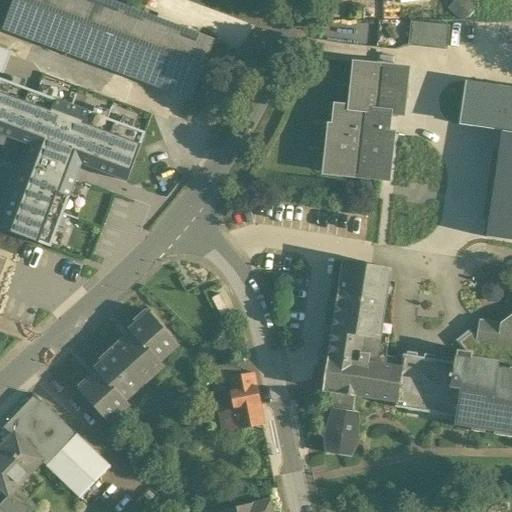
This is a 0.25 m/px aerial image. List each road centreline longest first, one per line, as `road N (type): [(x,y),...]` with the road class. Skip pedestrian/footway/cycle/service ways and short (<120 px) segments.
road 1 (residential): [(301,511),(249,296),(224,258),(179,217)]
road 2 (residential): [(179,217),(238,136),(299,0)]
road 3 (residential): [(0,390),(179,217)]
